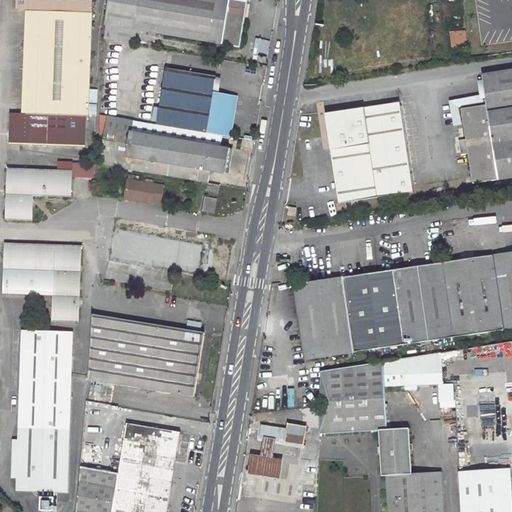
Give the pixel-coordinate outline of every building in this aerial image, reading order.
[(90,0),(14,0),(14,9),(27,10),(23,113),(7,113),(6,144),(82,146),(83,116),(85,116),(90,0)] [(145,35),(152,36),(152,33),(237,48),(245,2),(235,0),(106,0),(103,25),(102,40),(132,45),(135,30),(146,32),(145,35)] [(214,76),(163,67),(154,123),(219,134),(226,135),(229,115),(232,97),(211,93),(214,76)] [(473,184),(511,178),(511,71),(482,76),(487,105),(462,109),(466,139),(459,141),(461,155),(469,154),(473,184)] [(400,103),(325,114),(338,203),(412,192),(400,103)] [(96,164),(206,182),(207,171),(222,173),(224,162),(226,148),(217,146),(219,134),(154,123),(106,116),(96,164)] [(72,163),(59,163),(58,171),(10,170),(8,219),(33,220),(34,196),(71,197),(72,177),(72,163)] [(72,163),(72,177),(93,178),(94,164),(72,163)] [(162,187),(125,181),(122,200),(151,205),(151,202),(159,204),(162,187)] [(216,184),(206,182),(204,190),(215,191),(216,184)] [(289,207),(288,215),(295,216),(297,208),(289,207)] [(107,260),(172,272),(208,278),(210,263),(213,249),(209,248),(112,231),(107,260)] [(1,296),(51,297),(50,321),(76,321),(77,246),(2,244),(2,270),(4,270),(4,285),(2,285),(1,296)] [(511,252),(295,285),(306,360),(511,329),(511,252)] [(306,271),(297,272),(298,281),(307,279),(306,271)] [(295,272),(285,274),(286,283),(296,281),(295,272)] [(87,379),(113,384),(192,397),(203,333),(91,314),(87,379)] [(300,327),(285,330),(290,362),(304,360),(300,327)] [(71,331),(20,330),(17,439),(16,478),(16,490),(40,491),(40,510),(53,511),(54,492),(67,492),(71,331)] [(511,342),(444,353),(445,361),(511,356),(511,342)] [(367,431),(380,431),(388,430),(388,424),(386,386),(442,384),(440,353),(365,365),(367,431)] [(367,431),(365,365),(342,369),(343,433),(367,431)] [(321,372),(319,406),(319,416),(318,434),(343,433),(342,369),(321,372)] [(511,511),(511,494),(510,468),(511,467),(511,370),(459,374),(454,379),(461,511),(511,511)] [(166,511),(170,485),(179,432),(125,423),(116,471),(79,465),(74,511),(166,511)] [(261,426),(259,439),(264,439),(276,442),(303,446),(306,427),(288,424),(287,430),(261,426)] [(411,445),(410,429),(395,430),(388,430),(380,431),(383,476),(387,476),(413,474),(411,452),(407,452),(407,446),(411,445)] [(283,460),(273,458),(276,442),(264,439),(261,456),(251,455),(248,474),(280,480),(283,460)] [(413,474),(387,476),(389,511),(443,511),(441,473),(413,474)]
